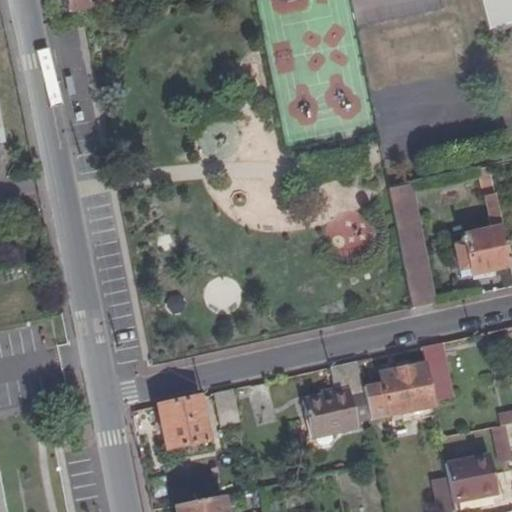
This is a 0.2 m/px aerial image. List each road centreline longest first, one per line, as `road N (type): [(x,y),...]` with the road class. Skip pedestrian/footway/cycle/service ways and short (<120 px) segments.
road 1 (residential): [(103,399),(511,308)]
road 2 (residential): [(24,0),(103,399)]
